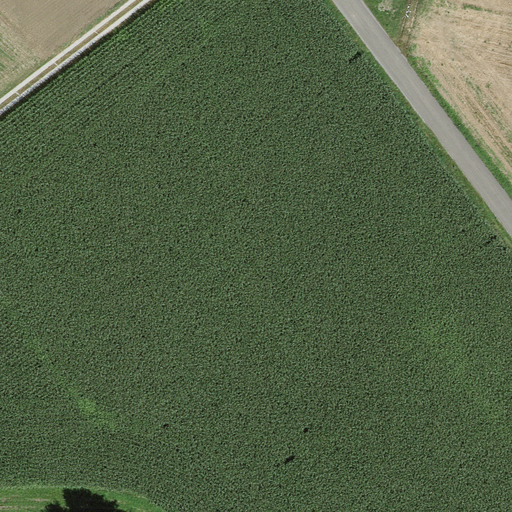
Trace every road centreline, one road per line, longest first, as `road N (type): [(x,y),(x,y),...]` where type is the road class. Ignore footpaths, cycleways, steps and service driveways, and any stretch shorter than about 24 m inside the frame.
road 1 (tertiary): [(345,0),(511,223)]
road 2 (track): [(141,0),(0,107)]
